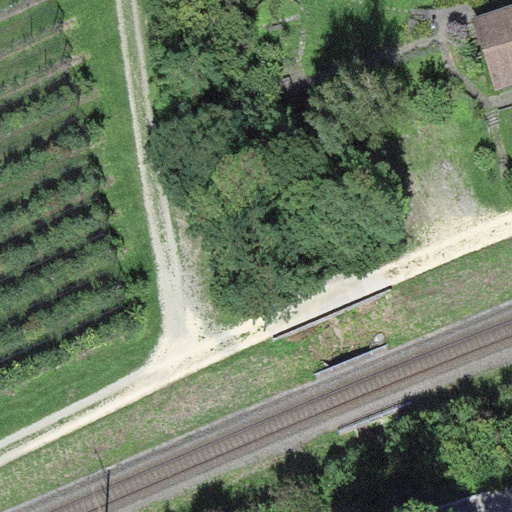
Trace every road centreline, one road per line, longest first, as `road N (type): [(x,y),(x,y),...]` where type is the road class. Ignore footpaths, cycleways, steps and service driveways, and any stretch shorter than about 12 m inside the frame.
road 1 (track): [(0,454),(194,359),(511,226)]
road 2 (track): [(194,359),(131,0)]
